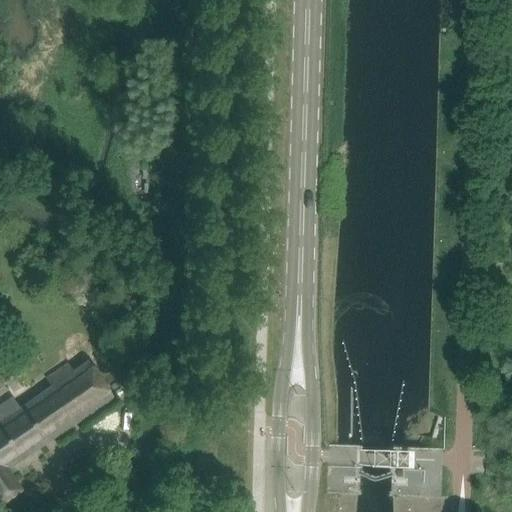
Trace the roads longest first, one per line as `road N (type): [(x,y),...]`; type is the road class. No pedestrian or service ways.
road 1 (unclassified): [(463,458),(477,0)]
road 2 (secondary): [(297,349),(307,0)]
road 3 (secondary): [(297,349),(282,405),(280,511)]
road 4 (secondary): [(308,511),(311,404),(297,349)]
